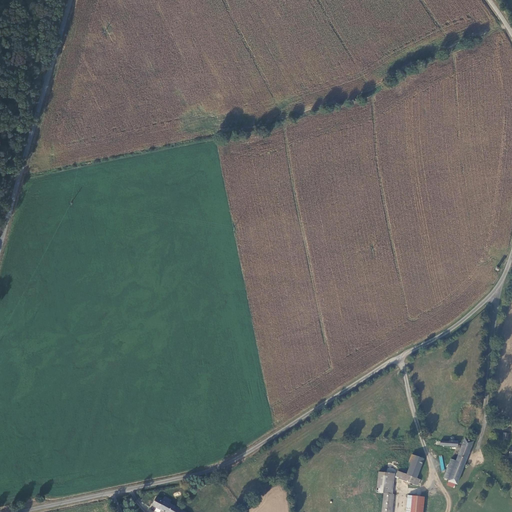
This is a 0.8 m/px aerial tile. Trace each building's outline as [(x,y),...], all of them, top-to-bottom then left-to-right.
[(445,442),(437,442),(437,446),(454,447),(455,442),(451,441),(451,438),(447,438),(445,440),(445,442)] [(473,443),(465,440),(457,461),(451,459),(443,478),(449,480),(447,485),(454,487),(455,484),(457,485),(473,443)] [(424,459),(412,454),(409,462),(412,463),(407,474),(398,470),(395,477),(417,486),(420,479),(416,477),(424,459)] [(391,474),(379,473),(377,493),(384,494),(382,511),(392,511),(394,495),(389,494),(391,474)] [(421,511),(423,498),(407,496),(405,511),(421,511)] [(160,501),(153,498),(149,506),(160,511),(180,511),(166,505),(168,500),(162,497),(160,501)]
